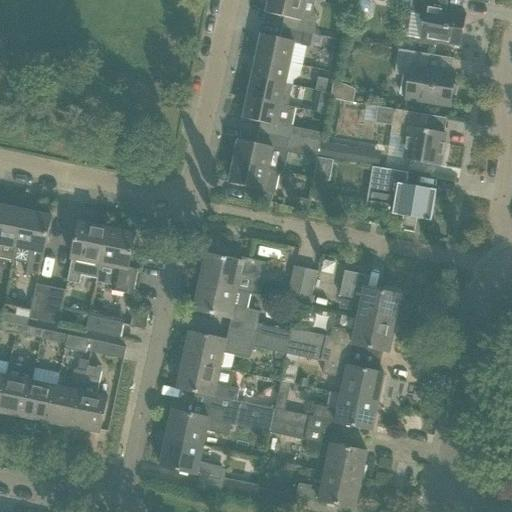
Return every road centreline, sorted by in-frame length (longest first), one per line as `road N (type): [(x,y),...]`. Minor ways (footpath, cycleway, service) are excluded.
road 1 (residential): [(123,502),(172,270)]
road 2 (residential): [(490,279),(464,264),(262,220)]
road 3 (residential): [(447,493),(490,279)]
road 4 (residential): [(189,205),(235,0)]
road 5 (residential): [(511,251),(498,225),(511,151),(498,111),(511,57)]
road 6 (residential): [(189,205),(0,164)]
road 7 (residential): [(123,502),(0,478)]
